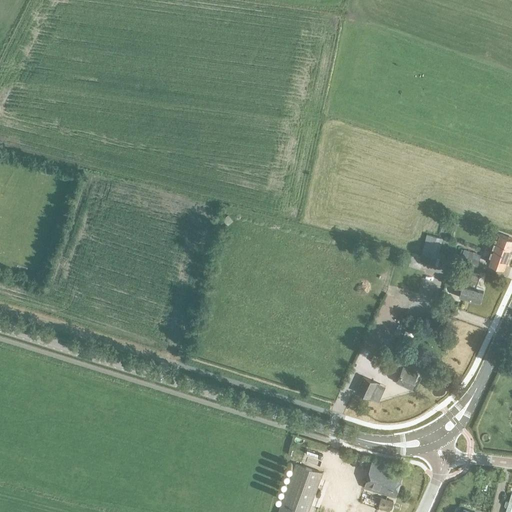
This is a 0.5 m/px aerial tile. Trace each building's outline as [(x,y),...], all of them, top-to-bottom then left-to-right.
[(489,241),(495,242),(487,262),(504,268),(511,247),(511,237),(498,233),(493,231),(489,241)] [(427,234),(419,261),(435,265),(439,252),(433,250),(437,237),(427,234)] [(443,238),(437,237),(433,250),(439,252),(443,238)] [(451,261),(440,258),(438,266),(460,271),(462,265),(476,270),(481,255),(463,249),(459,263),(451,261)] [(483,289),(477,287),(480,275),(461,270),(458,282),(462,283),(458,297),(479,303),(483,289)] [(404,347),(396,365),(403,368),(403,367),(411,370),(418,354),(404,347)] [(403,368),(397,381),(411,387),(417,373),(411,370),(403,367),(403,368)] [(376,381),(363,374),(356,390),(368,396),(376,381)] [(308,511),(323,473),(296,463),(278,511),(308,511)] [(403,472),(372,463),(364,488),(395,497),(403,472)] [(379,505),(392,509),(394,501),(382,497),(379,505)]
